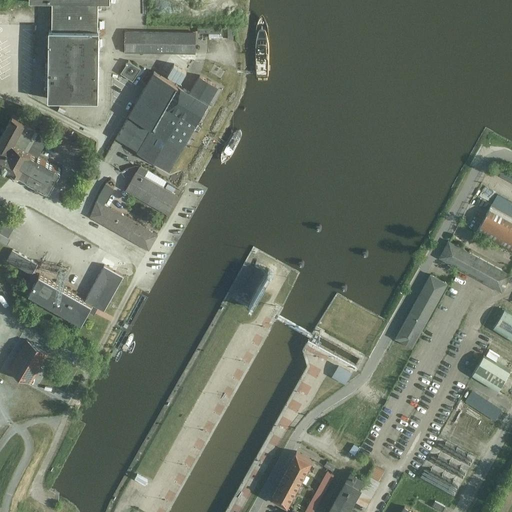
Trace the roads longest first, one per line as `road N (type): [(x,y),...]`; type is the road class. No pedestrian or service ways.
road 1 (unclassified): [(511,156),(489,155),(366,373),(302,427),(254,511)]
road 2 (unclassified): [(0,196),(28,197),(148,263)]
